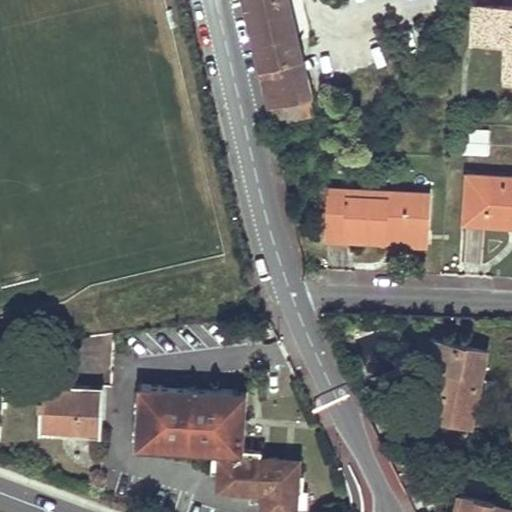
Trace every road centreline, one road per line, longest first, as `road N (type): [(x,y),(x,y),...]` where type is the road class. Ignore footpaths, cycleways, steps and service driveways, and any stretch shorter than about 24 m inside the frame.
road 1 (residential): [(214,0),(290,294)]
road 2 (residential): [(290,294),(389,511)]
road 3 (residential): [(511,301),(290,294)]
